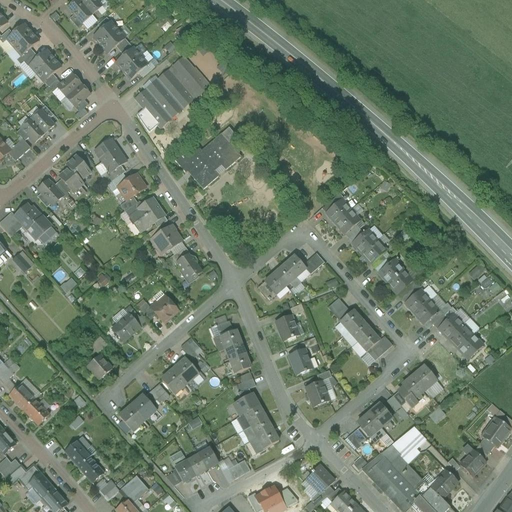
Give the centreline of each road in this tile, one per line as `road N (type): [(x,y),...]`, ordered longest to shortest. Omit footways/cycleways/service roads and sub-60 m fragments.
road 1 (residential): [(315,441),(414,352),(301,226),(233,284)]
road 2 (primary): [(224,0),(376,127),(511,256)]
road 3 (residential): [(233,284),(110,102)]
road 4 (residential): [(233,284),(93,403)]
road 5 (residential): [(315,441),(294,419),(233,284)]
road 6 (residential): [(110,102),(2,201)]
road 7 (residential): [(9,0),(40,18),(110,102)]
road 8 (residential): [(199,511),(315,441)]
road 9 (residential): [(90,511),(0,411)]
